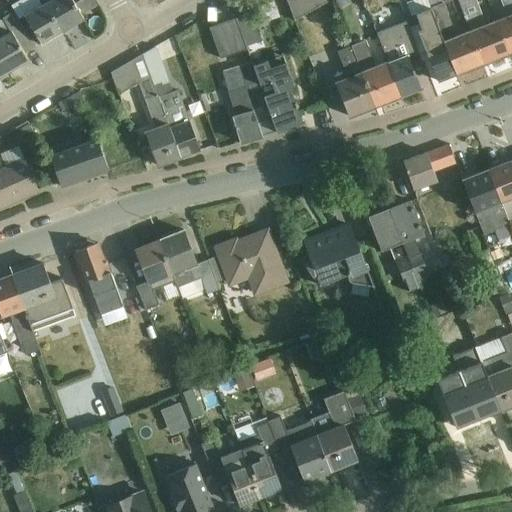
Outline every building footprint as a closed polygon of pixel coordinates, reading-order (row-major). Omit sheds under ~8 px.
[(25,16),(32,27),(42,44),(64,31),(47,2),(51,0),(40,0),(43,5),(25,16)] [(51,0),(47,2),(64,31),(84,19),(73,0),(51,0)] [(284,0),(292,18),(330,2),(334,11),(352,3),(351,0),(284,0)] [(443,0),(445,2),(448,0),(449,0),(459,18),(480,9),(475,0),(443,0)] [(0,58),(8,72),(29,60),(25,53),(36,47),(15,11),(4,18),(11,31),(0,38),(0,58)] [(511,48),(511,11),(497,17),(509,50),(511,48)] [(481,61),(509,50),(497,17),(468,28),(481,61)] [(481,61),(468,28),(440,40),(453,72),(481,61)] [(353,68),(373,62),(366,39),(347,45),(353,68)] [(437,79),(453,72),(440,40),(424,46),(437,79)] [(397,93),(419,85),(405,51),(383,59),(397,93)] [(0,77),(8,72),(0,58),(0,77)] [(397,93),(383,59),(358,69),(372,103),(397,93)] [(274,131),(302,121),(280,61),(253,71),(274,131)] [(344,114),(372,103),(358,69),(331,80),(344,114)] [(274,131),(253,71),(217,83),(239,144),(274,131)] [(180,157),(199,150),(182,109),(164,116),(180,157)] [(180,157),(164,116),(139,126),(156,167),(180,157)] [(62,187),(109,170),(98,139),(51,155),(62,187)] [(412,191),(435,182),(423,149),(400,157),(412,191)] [(499,200),(511,195),(511,167),(508,158),(486,167),(499,200)] [(0,204),(37,188),(24,159),(0,169),(0,204)] [(499,200),(486,167),(460,178),(473,211),(499,200)] [(399,238),(421,230),(408,196),(386,205),(399,238)] [(399,238),(386,205),(365,213),(379,246),(399,238)] [(317,281),(362,265),(346,222),(301,239),(317,281)] [(251,294),(287,281),(267,224),(211,244),(226,286),(246,279),(251,294)] [(207,258),(194,262),(181,226),(156,235),(173,280),(174,285),(199,276),(204,292),(217,287),(207,258)] [(147,289),(173,280),(156,235),(131,245),(147,289)] [(83,281),(109,270),(96,238),(70,249),(83,281)] [(69,304),(58,276),(46,280),(38,259),(8,270),(27,320),(69,304)] [(27,320),(8,270),(0,272),(0,313),(7,311),(19,342),(33,336),(27,320)] [(291,319),(299,339),(314,333),(306,313),(291,319)] [(308,355),(320,353),(318,338),(306,339),(308,355)] [(498,408),(511,402),(511,366),(507,353),(481,364),(498,408)] [(256,378),(276,370),(269,354),(250,362),(256,378)] [(167,430),(188,424),(181,399),(161,404),(167,430)] [(108,418),(111,432),(129,427),(126,414),(108,418)] [(328,467),(355,458),(341,421),(315,431),(328,467)] [(328,467),(315,431),(289,441),(302,477),(328,467)] [(258,494),(280,486),(260,437),(239,446),(258,494)] [(258,494),(239,446),(217,455),(236,503),(258,494)] [(214,511),(195,459),(163,471),(178,511),(214,511)] [(17,469),(8,473),(16,492),(25,489),(17,469)] [(108,511),(150,511),(142,487),(104,500),(108,511)]
